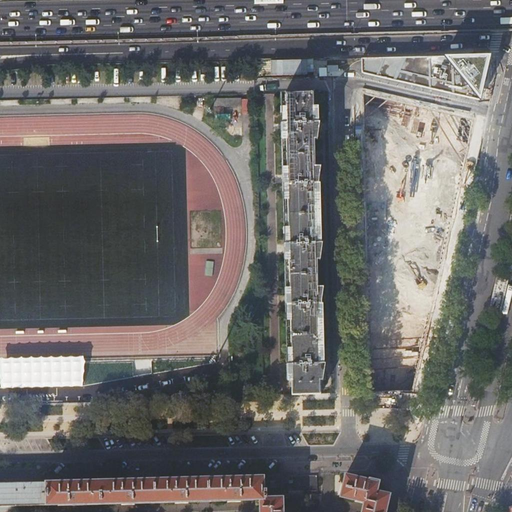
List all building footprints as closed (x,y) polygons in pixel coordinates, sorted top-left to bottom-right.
[(348,0),(349,34),(489,31),(496,0),(348,0)] [(478,73),(478,62),(458,62),(458,73),(478,73)] [(286,94),(293,395),(321,394),(314,93),(286,94)] [(214,98),(214,111),(243,110),(242,97),(214,98)] [(504,288),(497,287),(494,303),(500,304),(504,288)] [(385,511),(390,493),(376,491),(379,481),(370,479),(370,480),(346,474),(341,496),(365,501),(362,511),(385,511)] [(317,475),(47,482),(48,505),(261,500),(261,511),(283,511),(283,498),(290,498),(289,495),(303,495),(303,491),(318,491),(317,475)] [(48,505),(47,482),(0,483),(0,507),(48,506),(48,505)]
